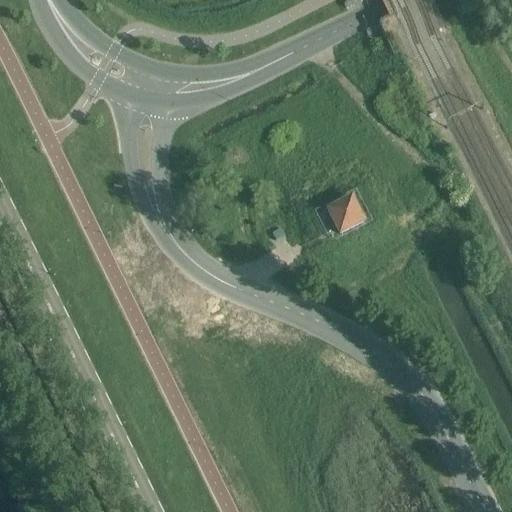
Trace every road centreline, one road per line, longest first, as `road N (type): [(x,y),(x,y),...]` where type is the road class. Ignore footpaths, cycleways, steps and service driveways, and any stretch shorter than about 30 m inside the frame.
road 1 (unclassified): [(485,511),(432,408),(402,374),(316,320),(211,275),(187,257),(157,213)]
road 2 (secondary): [(0,204),(150,511)]
road 3 (unclassified): [(91,511),(0,320)]
road 4 (tertiary): [(261,67),(396,0)]
road 5 (tertiary): [(46,0),(46,18),(63,45),(127,98)]
road 6 (unclassified): [(127,98),(136,182),(157,213)]
